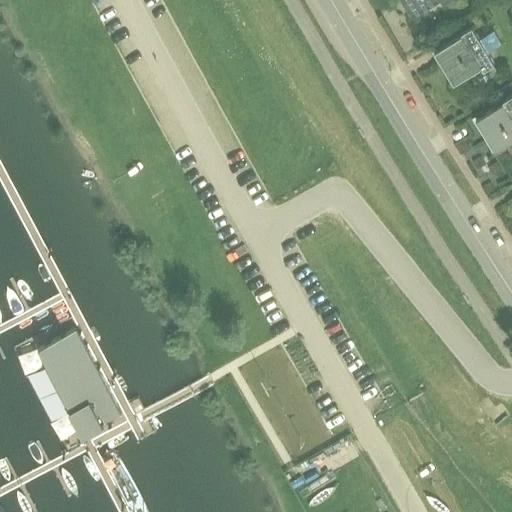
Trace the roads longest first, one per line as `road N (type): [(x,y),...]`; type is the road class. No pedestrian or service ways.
road 1 (unclassified): [(511,382),(484,372),(345,197),(328,194),(255,235)]
road 2 (tertiary): [(511,293),(330,0)]
road 3 (unclassified): [(255,235),(416,511)]
road 4 (unclassified): [(255,235),(126,0)]
